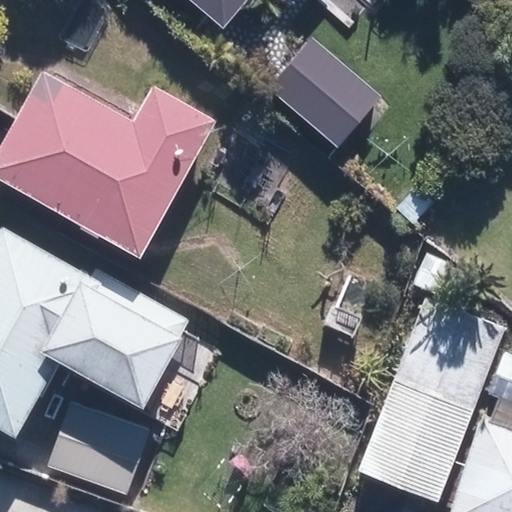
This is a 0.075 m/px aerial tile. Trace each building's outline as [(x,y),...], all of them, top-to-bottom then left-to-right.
[(194,0),(225,26),(246,0),(194,0)] [(381,93),(314,37),(271,88),(338,144),(381,93)] [(43,66),(0,141),(0,171),(142,253),(220,119),(154,82),(133,118),(43,66)] [(0,422),(16,432),(40,390),(43,392),(64,356),(143,400),(190,318),(97,266),(94,272),(5,222),(0,231),(0,422)] [(499,394),(491,415),(479,411),(448,511),(511,511),(511,348),(500,344),(506,327),(426,295),(358,465),(439,497),(482,387),(499,394)] [(151,428),(71,399),(48,463),(128,491),(151,428)]
